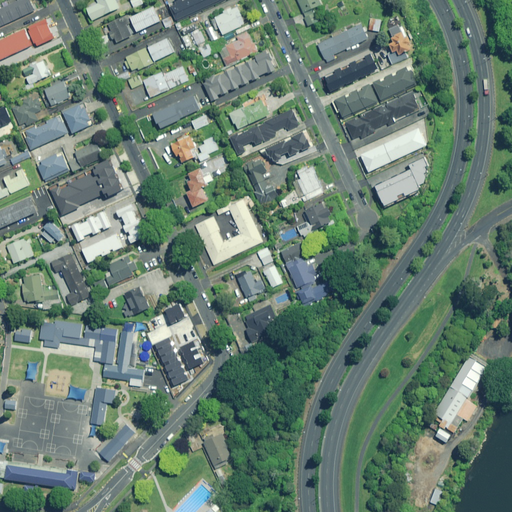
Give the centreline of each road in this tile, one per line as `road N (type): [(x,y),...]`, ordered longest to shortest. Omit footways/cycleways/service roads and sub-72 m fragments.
road 1 (residential): [(62,0),(221,352),(206,388),(91,511)]
road 2 (primary): [(306,511),(316,411),(451,185),(462,141),(463,75),(438,0)]
road 3 (primary): [(457,0),(478,60),(483,133),(471,189),(428,267)]
road 4 (primary): [(428,267),(345,397),(327,473),(331,511)]
road 5 (residential): [(266,0),(369,223)]
